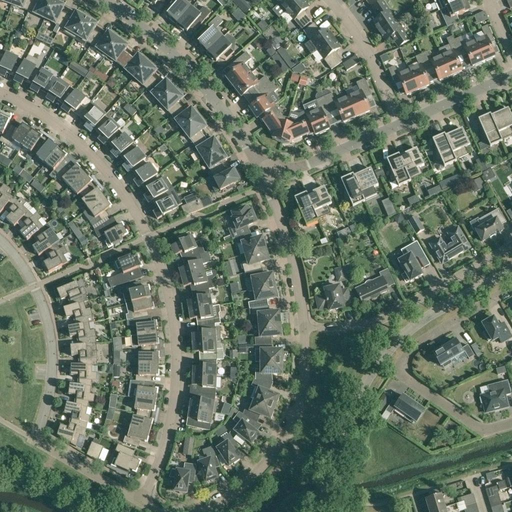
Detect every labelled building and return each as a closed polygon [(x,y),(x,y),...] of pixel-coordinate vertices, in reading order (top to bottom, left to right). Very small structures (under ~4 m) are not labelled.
[(13,0),(12,5),(28,11),(33,0),(13,0)] [(40,0),(39,2),(34,0),(33,0),(28,11),(45,19),(53,0),(40,0)] [(57,25),(61,27),(67,15),(61,12),(64,6),(62,5),(63,3),(56,0),(53,0),(45,19),(57,25)] [(169,20),(176,26),(192,7),(185,1),(185,0),(174,0),(168,7),(173,11),(168,16),(170,18),(169,20)] [(233,0),(233,1),(246,15),(251,10),(242,0),(233,0)] [(279,3),(286,12),(299,0),(276,0),(279,3)] [(294,20),(302,30),(312,21),(303,12),(309,7),(302,0),(299,0),(286,12),(293,20),(294,20)] [(433,0),(439,12),(446,9),(446,8),(464,0),(463,0),(433,0)] [(446,8),(446,9),(453,25),(459,22),(457,16),(468,11),(464,0),(446,8)] [(373,23),(379,32),(396,21),(390,12),(389,12),(382,1),(372,9),(379,19),(373,23)] [(184,30),(186,32),(191,26),(196,30),(204,21),(210,14),(203,7),(199,12),(192,7),(176,26),(183,32),(184,30)] [(63,33),(74,39),(88,17),(80,12),(78,14),(76,12),(72,19),(67,15),(61,27),(65,30),(63,33)] [(87,42),(91,45),(99,34),(93,31),(97,25),(94,23),(96,21),(88,17),(74,39),(84,46),(87,42)] [(199,48),(206,54),(222,39),(224,37),(216,29),(223,22),(218,17),(209,26),(200,35),(204,39),(199,44),(201,46),(199,48)] [(263,20),(257,25),(262,30),(267,26),(263,20)] [(391,37),(398,48),(409,41),(402,30),(396,21),(379,32),(385,41),(391,37)] [(311,55),(317,51),(333,39),(327,30),(321,34),(314,24),(303,31),(310,41),(304,45),(311,55)] [(474,41),(483,62),(494,57),(489,45),(495,42),(488,26),(481,28),(485,37),(474,41)] [(97,52),(105,58),(119,37),(112,32),(110,34),(108,32),(104,38),(99,34),(91,45),(99,50),(97,52)] [(214,59),(216,61),(221,56),(225,61),(234,52),(235,39),(227,35),(224,37),(222,39),(206,54),(212,61),(214,59)] [(441,56),(450,76),(461,72),(456,59),(461,57),(454,40),(453,36),(446,39),(452,51),(441,56)] [(113,61),(120,66),(129,56),(123,52),(128,46),(125,45),(127,43),(119,37),(105,58),(112,63),(113,61)] [(253,43),(260,51),(268,45),(262,37),(253,43)] [(454,40),(461,57),(467,54),(473,67),(483,62),(474,41),(464,46),(460,37),(454,40)] [(269,42),(276,51),(282,47),(275,38),(269,42)] [(324,60),(331,70),(342,62),(334,52),(340,48),(333,39),(317,51),(324,60)] [(283,48),(277,52),(282,58),(287,54),(283,48)] [(402,56),(399,50),(391,54),(394,60),(402,56)] [(421,55),(428,71),(434,69),(440,81),(450,76),(441,56),(431,60),(427,52),(421,55)] [(21,69),(25,61),(7,53),(5,57),(0,68),(0,75),(4,78),(7,71),(17,76),(21,69)] [(234,88),(251,74),(244,65),(251,59),(246,53),(232,64),(237,70),(226,78),(234,88)] [(120,66),(134,78),(149,61),(142,55),(140,57),(138,55),(133,60),(129,56),(120,66)] [(408,70),(417,91),(428,86),(423,74),(428,71),(421,55),(415,57),(419,66),(408,70)] [(342,65),(346,71),(360,63),(356,56),(342,65)] [(70,62),(65,58),(62,63),(67,67),(70,62)] [(34,84),(40,73),(34,70),(36,67),(25,61),(21,69),(17,76),(14,82),(21,86),(24,79),(34,84)] [(134,78),(147,90),(156,81),(151,76),(156,71),(154,69),(156,67),(149,61),(134,78)] [(293,74),(299,76),(305,71),(301,65),(291,72),(293,74)] [(401,83),(407,95),(417,91),(408,70),(398,75),(395,66),(388,69),(395,86),(401,83)] [(54,88),(59,80),(42,70),(40,73),(34,84),(30,90),(37,94),(41,88),(50,94),(54,88)] [(89,72),(85,78),(89,81),(93,75),(89,72)] [(256,94),(271,84),(265,77),(258,82),(251,74),(234,88),(241,97),(252,88),(256,94)] [(70,87),(59,80),(54,88),(50,94),(46,100),(53,104),(57,98),(66,104),(70,98),(76,91),(70,87)] [(147,90),(159,103),(176,88),(170,81),(168,83),(166,80),(161,85),(156,81),(147,90)] [(360,91),(347,97),(356,117),(369,112),(364,99),(371,96),(364,80),(356,83),(360,91)] [(268,111),(275,106),(269,96),(278,90),(272,83),(271,84),(256,94),(261,101),(250,109),(257,119),(268,111)] [(159,103),(172,116),(182,108),(177,103),(182,98),(180,96),(182,94),(176,88),(159,103)] [(326,90),(321,92),(324,97),(331,114),(338,110),(344,123),(356,117),(347,97),(335,102),(332,94),(331,94),(330,92),(326,90)] [(85,99),(76,91),(70,98),(66,104),(61,110),(68,114),(72,109),(81,116),(85,110),(91,103),(85,99)] [(324,97),(321,92),(317,94),(315,98),(316,101),(319,109),(306,115),(307,117),(310,122),(316,135),(329,129),(323,117),(331,114),(324,97)] [(90,133),(95,128),(103,118),(105,115),(96,107),(91,103),(85,110),(81,116),(89,123),(85,128),(90,133)] [(279,142),(281,143),(288,119),(279,116),(280,113),(275,106),(268,111),(272,116),(263,122),(273,137),(273,138),(275,139),(274,140),(277,141),(279,142)] [(136,112),(132,108),(128,113),(132,117),(136,112)] [(172,116),(182,130),(200,117),(195,109),(193,111),(191,108),(186,113),(182,108),(172,116)] [(491,116),(501,140),(511,135),(511,130),(511,128),(511,127),(511,117),(508,109),(491,116)] [(0,139),(0,141),(4,144),(14,126),(8,124),(11,118),(1,113),(0,114),(0,134),(2,136),(0,139)] [(114,135),(119,130),(120,129),(105,115),(103,118),(95,128),(103,135),(98,141),(104,146),(109,141),(114,135)] [(487,141),(490,147),(502,142),(501,140),(491,116),(490,115),(478,120),(480,124),(482,143),(487,141)] [(182,130),(193,144),(204,137),(200,132),(206,128),(204,125),(206,124),(200,117),(182,130)] [(286,144),(289,144),(290,143),(291,143),(292,142),(308,135),(304,125),(310,122),(307,117),(297,121),(288,119),(281,143),(284,144),(286,144)] [(12,141),(21,148),(32,131),(23,125),(21,128),(15,125),(14,126),(4,144),(9,147),(12,141)] [(165,132),(160,126),(154,131),(159,137),(165,132)] [(445,136),(455,160),(468,155),(465,148),(470,146),(462,129),(445,136)] [(116,159),(121,155),(127,150),(133,144),(125,134),(123,136),(119,130),(114,135),(109,141),(116,149),(111,154),(116,159)] [(30,160),(35,153),(48,136),(42,131),(39,135),(32,131),(21,148),(29,153),(26,157),(30,160)] [(441,161),(444,167),(456,162),(455,160),(445,136),(444,135),(432,140),(434,144),(436,163),(441,161)] [(45,165),(58,149),(52,144),(55,141),(48,136),(35,153),(38,155),(36,158),(45,165)] [(201,161),(203,160),(222,148),(217,140),(215,141),(214,139),(208,142),(204,137),(193,144),(198,152),(196,153),(201,161)] [(127,150),(121,155),(128,163),(123,168),(128,174),(133,169),(143,161),(146,159),(138,149),(133,144),(127,150)] [(207,173),(209,177),(224,168),(221,163),(227,159),(225,157),(227,155),(222,148),(203,160),(210,171),(207,173)] [(53,180),(56,177),(65,168),(60,163),(66,156),(58,149),(45,165),(53,171),(49,176),(53,180)] [(399,157),(410,180),(422,175),(419,168),(424,166),(416,149),(399,157)] [(395,181),(398,187),(410,182),(410,180),(399,157),(398,155),(386,160),(388,164),(390,183),(395,181)] [(144,184),(156,176),(157,175),(150,165),(147,167),(143,161),(133,169),(140,178),(134,182),(138,188),(144,184)] [(481,173),(487,170),(484,164),(478,166),(481,173)] [(62,180),(69,188),(84,174),(76,166),(70,172),(65,168),(56,177),(60,182),(62,180)] [(211,184),(215,192),(220,190),(220,191),(227,188),(228,191),(234,187),(233,185),(239,182),(238,179),(240,178),(237,172),(235,173),(234,171),(227,174),(224,168),(209,177),(212,183),(211,184)] [(353,177),(364,201),(376,195),(373,188),(378,186),(371,169),(353,177)] [(79,194),(82,196),(90,190),(87,186),(92,182),(84,174),(69,188),(77,196),(79,194)] [(350,201),(353,207),(364,202),(364,201),(353,177),(353,175),(341,180),(343,184),(344,203),(350,201)] [(159,182),(156,176),(144,184),(150,193),(144,197),(148,204),(154,200),(165,193),(168,191),(161,181),(159,182)] [(480,178),(470,184),(474,190),(484,184),(480,178)] [(448,187),(445,182),(439,184),(442,190),(448,187)] [(36,189),(40,193),(45,188),(40,184),(36,189)] [(0,213),(5,207),(13,198),(7,193),(10,190),(4,185),(1,189),(0,188),(0,213)] [(307,195),(317,219),(330,213),(327,206),(332,204),(324,187),(307,195)] [(430,197),(441,192),(439,187),(428,192),(430,197)] [(173,188),(168,191),(165,193),(154,200),(160,210),(153,213),(157,220),(169,213),(170,215),(176,212),(175,210),(177,209),(176,207),(182,204),(173,188)] [(81,201),(88,210),(104,198),(97,189),(92,193),(90,190),(82,196),(84,199),(81,201)] [(190,196),(193,203),(200,200),(197,193),(190,196)] [(303,219),(306,226),(318,221),(317,219),(307,195),(306,193),(294,199),(296,203),(298,222),(303,219)] [(14,227),(20,220),(29,212),(23,206),(26,203),(21,198),(18,202),(13,198),(5,207),(12,214),(6,220),(14,227)] [(89,223),(93,228),(107,218),(103,212),(111,207),(104,198),(88,210),(83,214),(89,223)] [(381,209),(385,203),(380,199),(375,205),(381,209)] [(181,208),(185,217),(203,209),(200,201),(200,200),(193,203),(181,208)] [(59,214),(64,210),(59,204),(54,208),(59,214)] [(235,239),(250,234),(247,226),(257,222),(255,215),(253,216),(251,211),(245,214),(243,209),(230,214),(235,226),(228,229),(231,236),(232,239),(232,240),(235,239)] [(496,236),(495,235),(502,231),(500,226),(506,223),(498,209),(479,221),(478,219),(471,223),(476,231),(479,236),(478,236),(479,238),(480,237),(482,242),(489,238),(490,240),(496,236)] [(27,241),(34,235),(43,227),(38,222),(42,219),(37,213),(33,216),(29,212),(20,220),(26,227),(20,233),(27,241)] [(400,223),(403,221),(399,214),(393,218),(395,222),(400,223)] [(409,222),(417,235),(425,230),(416,217),(409,222)] [(106,242),(109,248),(123,240),(122,238),(127,235),(122,225),(114,229),(111,224),(109,221),(94,230),(95,232),(98,238),(104,235),(108,241),(106,242)] [(357,233),(354,226),(349,228),(352,235),(357,233)] [(38,256),(46,251),(56,244),(60,242),(51,229),(47,232),(43,227),(34,235),(39,243),(32,247),(38,256)] [(444,260),(446,263),(466,251),(464,248),(468,246),(458,228),(448,234),(454,244),(446,249),(440,239),(430,245),(440,262),(444,260)] [(199,255),(204,253),(200,244),(195,244),(189,232),(182,236),(184,240),(179,243),(180,244),(170,248),(174,256),(180,253),(181,255),(184,254),(187,259),(199,255)] [(242,243),(245,255),(265,249),(264,244),(265,243),(263,237),(252,240),(250,234),(235,239),(236,245),(242,243)] [(402,276),(406,283),(409,281),(410,282),(422,275),(419,270),(423,268),(424,269),(420,261),(425,258),(416,243),(407,249),(410,255),(398,261),(406,274),(402,276)] [(43,263),(48,273),(67,263),(64,256),(67,254),(64,247),(60,250),(56,244),(46,251),(51,259),(43,263)] [(242,263),(245,273),(261,269),(259,263),(270,260),(268,253),(267,254),(265,249),(245,255),(247,262),(242,263)] [(178,270),(181,279),(204,272),(202,265),(211,262),(208,252),(204,253),(199,255),(187,259),(188,265),(185,266),(185,268),(178,270)] [(109,284),(111,288),(141,279),(137,269),(142,267),(137,257),(131,259),(131,257),(116,263),(118,269),(120,268),(123,274),(107,281),(109,284)] [(349,264),(344,266),(344,268),(346,275),(352,272),(349,264)] [(334,270),(337,283),(347,281),(344,268),(334,270)] [(251,278),(254,290),(274,286),(273,281),(275,281),(273,274),(262,276),(261,269),(245,273),(246,279),(251,278)] [(196,292),(209,289),(214,288),(211,279),(217,275),(216,270),(204,273),(204,272),(181,279),(183,287),(190,285),(190,287),(194,286),(196,292)] [(356,290),(362,303),(370,299),(372,300),(373,300),(374,300),(375,300),(376,299),(377,299),(378,298),(378,297),(379,297),(379,296),(379,295),(388,291),(387,288),(394,284),(387,270),(380,274),(382,278),(356,290)] [(72,306),(84,302),(88,301),(86,295),(83,288),(79,289),(76,282),(57,291),(61,301),(69,297),(72,306)] [(126,304),(151,298),(148,287),(139,290),(137,283),(125,287),(119,288),(121,294),(123,294),(126,304)] [(249,309),(252,309),(268,306),(267,300),(278,298),(277,291),(275,291),(274,286),(254,290),(256,302),(248,303),(249,309)] [(329,308),(330,311),(344,308),(343,304),(350,303),(347,290),(340,292),(339,287),(325,290),(326,295),(316,297),(319,310),(329,308)] [(188,311),(212,307),(209,289),(196,292),(197,298),(193,299),(193,301),(187,302),(188,311)] [(127,321),(145,317),(144,311),(154,309),(151,298),(126,304),(129,315),(126,315),(127,321)] [(74,316),(76,321),(77,325),(89,323),(93,322),(92,316),(90,309),(86,310),(84,302),(72,306),(63,309),(66,319),(74,316)] [(215,325),(221,324),(219,314),(221,312),(219,306),(212,307),(188,311),(189,320),(196,319),(197,321),(201,320),(202,326),(215,325)] [(258,314),(259,326),(280,324),(279,319),(281,319),(280,312),(269,313),(268,306),(252,309),(252,315),(258,314)] [(137,336),(157,334),(156,323),(147,324),(145,317),(127,321),(127,326),(136,325),(137,336)] [(498,338),(501,343),(511,337),(506,327),(501,330),(494,318),(483,324),(487,331),(485,332),(489,339),(491,338),(493,342),(498,338)] [(96,344),(95,337),(96,337),(94,330),(90,331),(89,323),(77,325),(68,327),(70,338),(78,336),(79,340),(80,345),(92,344),(96,344)] [(255,338),(255,344),(271,344),(271,337),(282,336),(282,329),(280,329),(280,324),(259,326),(260,338),(255,338)] [(192,344),(216,342),(220,342),(220,327),(215,327),(215,325),(202,326),(202,332),(198,332),(198,335),(191,335),(192,344)] [(141,347),(141,350),(152,350),(152,346),(158,345),(157,334),(137,336),(131,337),(132,348),(141,347)] [(442,366),(444,368),(452,363),(450,361),(464,352),(469,359),(474,356),(468,346),(460,350),(455,341),(452,343),(452,344),(444,349),(443,348),(435,353),(438,357),(437,358),(441,366),(442,366)] [(204,360),(217,360),(224,360),(224,350),(216,350),(216,342),(192,344),(192,353),(199,352),(199,354),(203,354),(204,360)] [(80,360),(80,365),(92,366),(97,366),(97,359),(97,352),(96,344),(92,344),(80,345),(70,346),(71,357),(80,356),(80,360)] [(255,363),(261,363),(261,362),(282,362),(282,357),(283,357),(283,350),(272,350),(271,344),(255,344),(255,363)] [(476,344),(471,347),(477,357),(482,355),(476,344)] [(138,365),(158,365),(158,354),(152,354),(152,350),(141,350),(141,354),(138,354),(138,365)] [(192,377),(216,378),(217,360),(204,360),(203,366),(199,366),(199,368),(192,368),(192,377)] [(255,370),(255,380),(273,384),(272,374),(283,374),(283,367),(282,367),(282,362),(261,362),(261,363),(261,370),(255,370)] [(92,366),(80,365),(71,365),(71,376),(79,376),(79,381),(79,385),(91,387),(92,381),(96,381),(97,373),(92,373),(92,366)] [(135,382),(148,383),(149,376),(158,376),(158,365),(138,365),(138,376),(136,376),(135,382)] [(202,394),(215,396),(216,378),(192,377),(192,386),(199,386),(198,388),(202,388),(202,394)] [(251,398),(254,400),(274,407),(276,403),(277,403),(279,397),(269,393),(273,384),(255,380),(253,380),(251,386),(255,387),(251,398)] [(483,404),(486,413),(508,407),(505,396),(511,394),(507,381),(487,386),(489,394),(481,396),(481,398),(479,398),(481,404),(483,404)] [(136,399),(156,401),(157,390),(148,389),(148,383),(135,382),(135,387),(137,388),(136,399)] [(77,396),(76,400),(76,405),(87,408),(89,402),(94,402),(94,395),(90,394),(91,387),(79,385),(70,384),(68,395),(77,396)] [(214,403),(215,396),(202,394),(201,400),(197,400),(197,402),(190,401),(191,401),(190,402),(187,402),(186,409),(189,409),(189,410),(212,413),(215,414),(217,403),(214,403)] [(381,411),(389,399),(384,395),(376,408),(381,411)] [(404,419),(412,424),(414,422),(415,423),(421,415),(419,414),(422,409),(415,404),(414,405),(406,399),(407,398),(404,396),(398,405),(392,401),(385,411),(390,415),(395,408),(406,416),(404,419)] [(137,413),(147,415),(148,411),(154,412),(156,401),(136,399),(134,409),(137,410),(137,413)] [(243,415),(257,423),(260,415),(271,419),(273,413),(272,412),(274,407),(254,400),(250,411),(245,409),(243,415)] [(72,415),(72,420),(71,424),(86,430),(88,423),(88,424),(90,416),(86,415),(87,408),(76,405),(67,403),(64,414),(72,415)] [(234,431),(251,444),(254,440),(255,441),(259,435),(256,432),(261,426),(257,423),(243,415),(239,412),(232,409),(231,411),(237,415),(233,420),(239,425),(234,431)] [(197,428),(209,431),(212,413),(189,410),(187,418),(194,419),(194,422),(198,422),(197,428)] [(130,427),(150,432),(152,421),(146,419),(147,415),(137,413),(136,417),(133,416),(130,427)] [(70,424),(69,428),(61,426),(57,436),(76,447),(80,435),(84,437),(86,430),(71,424),(70,424)] [(123,443),(136,447),(138,440),(147,443),(150,432),(130,427),(127,437),(125,437),(123,443)] [(217,449),(229,466),(233,463),(234,464),(240,460),(233,451),(238,447),(229,434),(220,440),(223,445),(217,449)] [(183,454),(192,456),(194,439),(185,437),(183,454)] [(92,459),(97,445),(92,442),(86,455),(92,459)] [(92,459),(97,462),(103,447),(97,445),(92,459)] [(130,470),(136,473),(140,462),(132,459),(135,452),(118,445),(115,452),(119,454),(117,460),(114,459),(112,465),(129,473),(130,470)] [(211,482),(218,480),(214,469),(219,467),(212,447),(202,451),(206,460),(198,463),(206,483),(211,481),(211,482)] [(179,494),(186,495),(188,483),(194,484),(194,476),(195,465),(184,464),(183,472),(172,470),(169,477),(176,478),(174,491),(179,492),(179,494)] [(498,486),(495,487),(497,493),(497,492),(499,492),(507,489),(505,481),(497,484),(498,486)] [(486,490),(490,501),(499,498),(497,493),(495,487),(486,490)] [(466,507),(476,504),(473,494),(460,498),(462,503),(464,502),(466,507)] [(425,500),(429,511),(431,511),(445,508),(441,495),(425,500)] [(490,501),(491,507),(501,504),(499,498),(490,501)]
